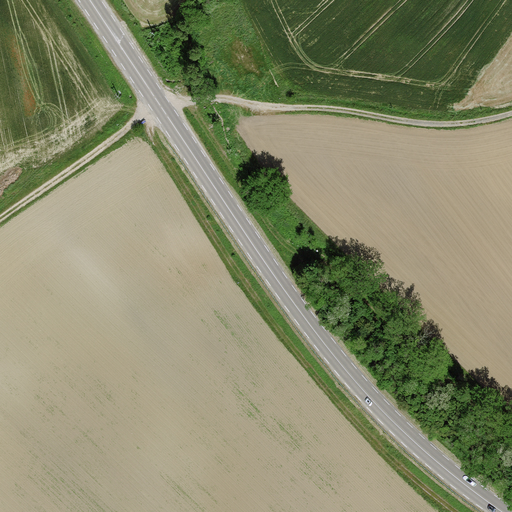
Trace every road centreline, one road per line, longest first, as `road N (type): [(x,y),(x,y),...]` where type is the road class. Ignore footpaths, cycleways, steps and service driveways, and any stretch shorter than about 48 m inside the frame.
road 1 (primary): [(90,0),(337,359),(428,454),(502,511)]
road 2 (track): [(511,113),(446,124),(232,99),(160,104),(0,218)]
road 3 (track): [(144,115),(278,326),(373,438),(458,511)]
road 4 (track): [(192,98),(263,212),(511,443)]
